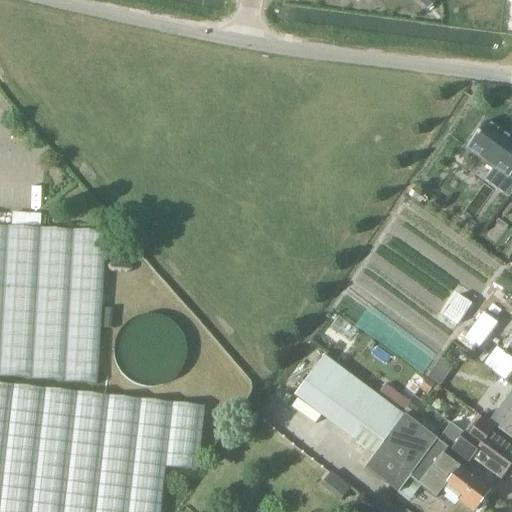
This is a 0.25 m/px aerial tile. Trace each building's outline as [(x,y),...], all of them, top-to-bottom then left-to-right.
[(511,141),(485,122),(466,148),(509,179),(510,176),(511,177),(511,190),(511,192),(511,193),(511,141)] [(105,232),(0,226),(0,376),(96,385),(105,232)] [(477,321),(473,327),(464,340),(478,350),(496,324),(483,314),(481,316),(478,314),(474,319),(477,321)] [(511,360),(495,348),(482,365),(504,381),(511,370),(511,360)] [(402,416),(322,357),(294,396),(374,455),(402,416)] [(0,511),(160,511),(165,468),(198,471),(204,408),(0,384),(0,511)] [(511,410),(498,430),(511,440),(511,410)] [(419,486),(442,456),(448,449),(402,416),(374,455),(364,468),(365,469),(396,492),(407,477),(419,486)] [(481,418),(468,436),(509,468),(511,463),(511,450),(490,433),(494,428),(481,418)] [(509,468),(468,436),(455,454),(467,463),(471,457),(500,480),(509,468)] [(474,511),(490,491),(442,456),(419,486),(436,499),(443,489),(472,511),(474,511)] [(320,486),(340,502),(351,489),(331,472),(320,486)]
